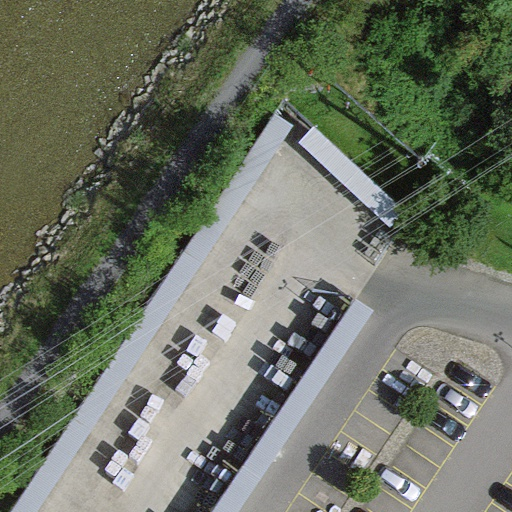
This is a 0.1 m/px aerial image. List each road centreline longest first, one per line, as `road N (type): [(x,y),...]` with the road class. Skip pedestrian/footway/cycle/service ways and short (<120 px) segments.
road 1 (track): [(298,0),(0,420)]
road 2 (unknown): [(409,280),(273,237),(252,243),(181,332),(61,511)]
